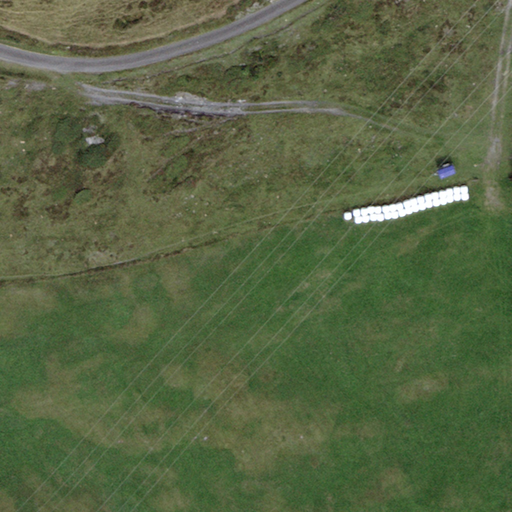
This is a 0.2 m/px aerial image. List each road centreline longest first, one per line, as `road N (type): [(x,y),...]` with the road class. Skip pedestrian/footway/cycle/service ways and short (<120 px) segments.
road 1 (track): [(56,69),(182,108),(490,127)]
road 2 (unclassified): [(313,0),(163,54),(56,69),(0,56)]
road 3 (track): [(511,43),(490,127),(496,208)]
